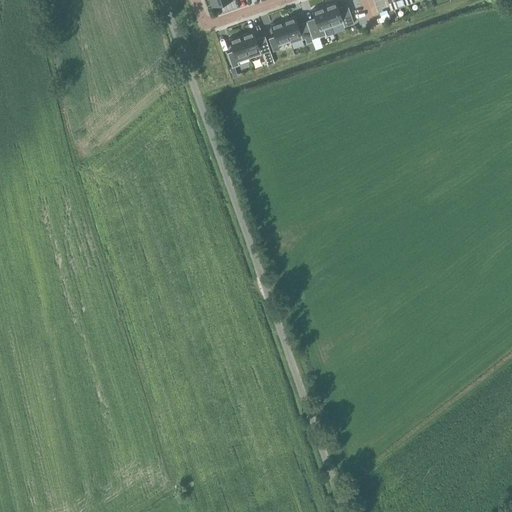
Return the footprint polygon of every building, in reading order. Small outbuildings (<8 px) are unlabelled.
[(387,0),(391,10),(398,7),(395,0),(401,0),(404,5),(411,3),(409,0),(387,0)] [(351,19),(348,11),(349,10),(349,9),(340,13),(336,1),(324,5),(331,26),(343,22),(344,26),(354,23),(352,18),(351,19)] [(331,26),(324,5),(312,9),(315,18),(306,21),(312,39),(326,34),(324,29),(331,26)] [(297,24),(294,16),(282,20),(290,41),(289,41),(290,43),(305,38),(307,43),(313,41),(312,39),(306,21),(297,24)] [(290,41),(282,20),(271,24),(275,35),(268,38),(273,51),(280,49),(278,45),(289,41),(290,41)] [(253,30),(241,34),(249,58),(261,54),(261,53),(270,49),(265,35),(256,38),(253,30)] [(249,58),(241,34),(229,38),(233,50),(227,52),(232,67),(239,65),(238,62),(249,58)] [(267,63),(274,61),(270,50),(264,52),(267,63)]
